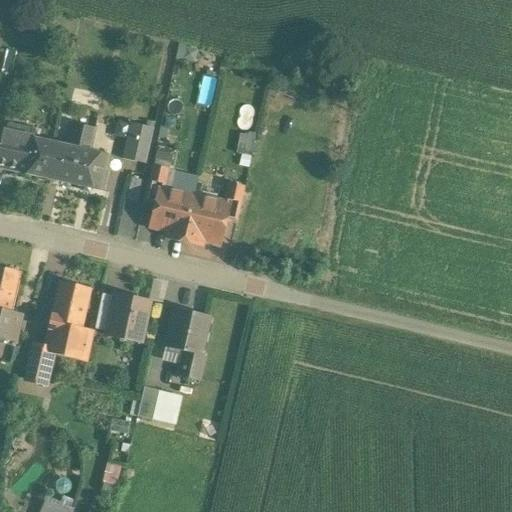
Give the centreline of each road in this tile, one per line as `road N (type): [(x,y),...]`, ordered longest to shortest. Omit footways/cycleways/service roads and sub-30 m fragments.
road 1 (residential): [(0,226),(312,304)]
road 2 (track): [(312,304),(511,347)]
